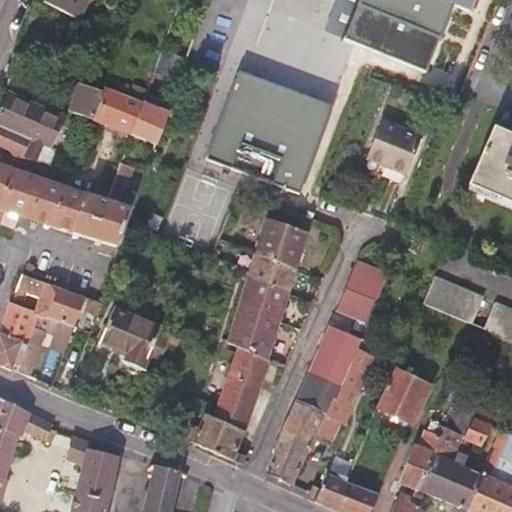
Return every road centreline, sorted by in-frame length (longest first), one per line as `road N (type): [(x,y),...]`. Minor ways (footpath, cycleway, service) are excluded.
road 1 (residential): [(248,486),(352,235),(511,301)]
road 2 (residential): [(248,486),(0,383)]
